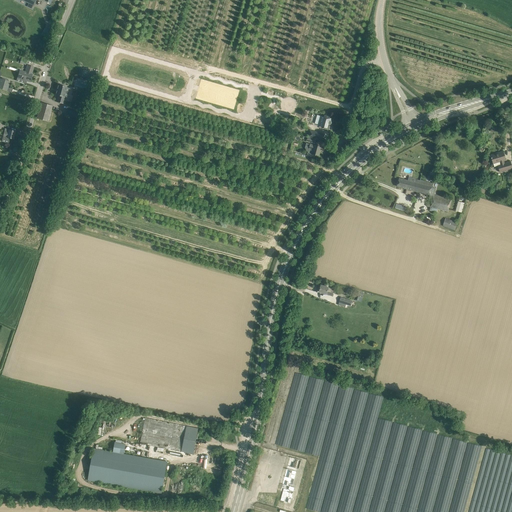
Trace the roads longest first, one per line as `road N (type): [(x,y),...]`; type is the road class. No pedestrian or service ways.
road 1 (tertiary): [(233,511),(280,280)]
road 2 (unclassified): [(0,206),(72,0)]
road 3 (tertiary): [(280,280),(344,180),(416,129)]
road 4 (tertiary): [(408,125),(354,161),(318,201),(280,280)]
